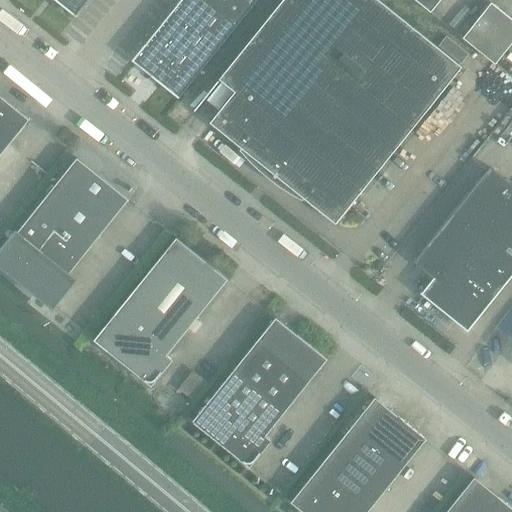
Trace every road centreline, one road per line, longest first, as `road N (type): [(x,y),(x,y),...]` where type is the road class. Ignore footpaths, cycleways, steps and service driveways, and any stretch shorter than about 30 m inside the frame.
road 1 (unclassified): [(511,437),(0,28)]
road 2 (secondary): [(186,511),(0,357)]
